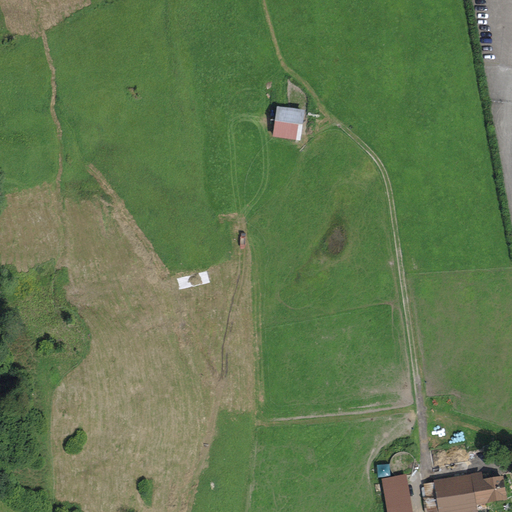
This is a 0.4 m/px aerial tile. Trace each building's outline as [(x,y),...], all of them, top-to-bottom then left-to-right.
[(277,109),(274,136),(299,140),(303,113),(277,109)] [(392,459),(396,471),(412,465),(408,454),(392,459)] [(492,480),(491,474),(472,477),(476,504),(488,502),(506,500),(502,478),(492,480)] [(389,511),(410,511),(405,478),(401,478),(399,477),(384,480),(389,511)] [(436,483),(440,510),(476,504),(472,477),(436,483)] [(429,511),(440,510),(436,483),(424,485),(429,511)]
